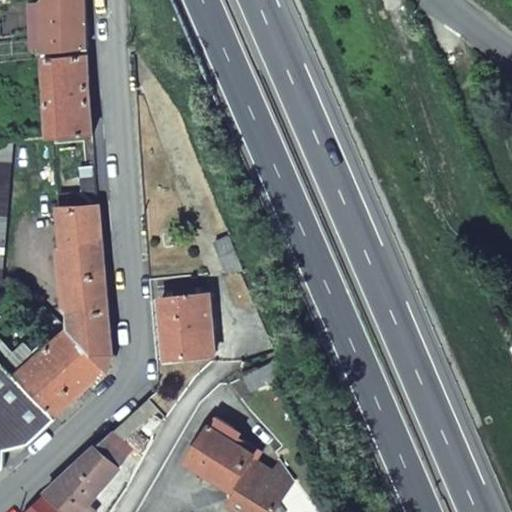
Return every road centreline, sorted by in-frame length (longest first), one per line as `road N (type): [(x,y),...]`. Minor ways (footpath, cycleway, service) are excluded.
road 1 (residential): [(114,0),(138,378),(0,504)]
road 2 (trunk): [(199,0),(427,511)]
road 3 (trunk): [(476,511),(256,0)]
road 4 (unknown): [(131,511),(221,379)]
